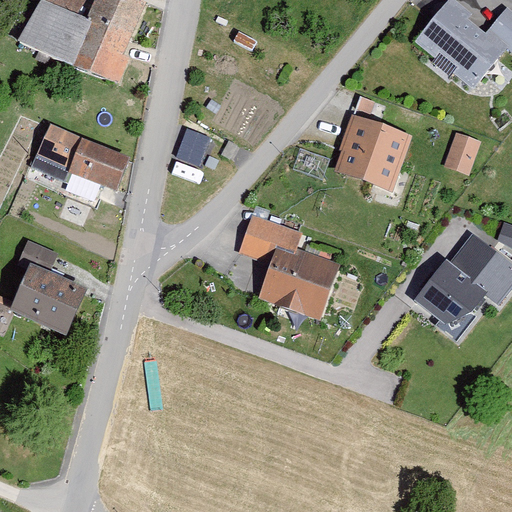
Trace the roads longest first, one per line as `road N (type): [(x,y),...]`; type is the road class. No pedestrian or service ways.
road 1 (residential): [(146,261),(239,194),(400,0)]
road 2 (residential): [(146,261),(192,0)]
road 3 (residential): [(77,511),(146,261)]
